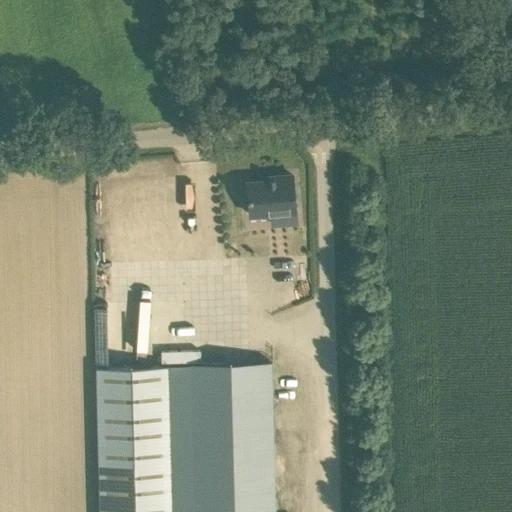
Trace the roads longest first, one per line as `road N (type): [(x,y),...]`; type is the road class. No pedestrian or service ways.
road 1 (unclassified): [(511,124),(212,131),(0,150)]
road 2 (track): [(328,511),(314,129)]
